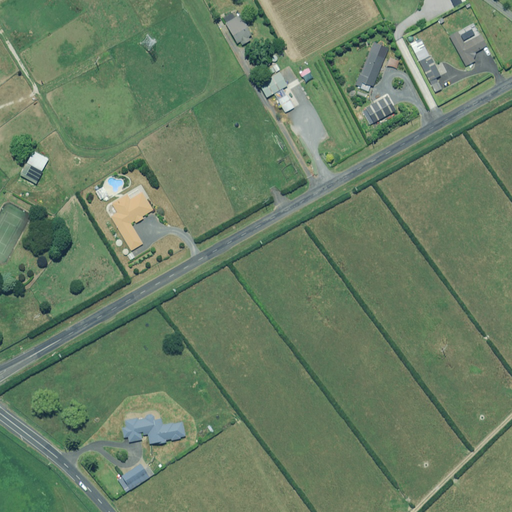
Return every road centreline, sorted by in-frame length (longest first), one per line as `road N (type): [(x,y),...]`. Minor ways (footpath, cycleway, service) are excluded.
road 1 (tertiary): [(511,84),(0,374)]
road 2 (unclassified): [(104,511),(70,472),(0,415)]
